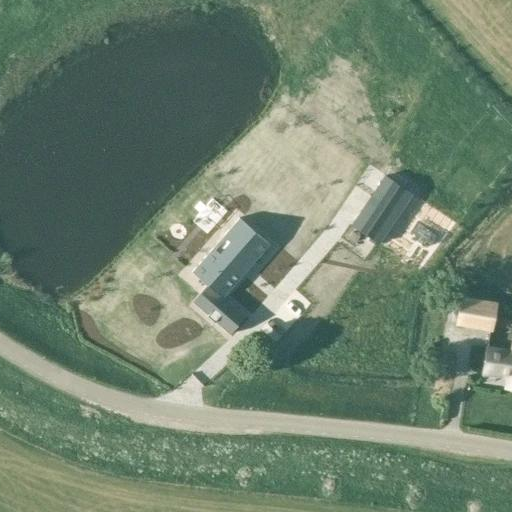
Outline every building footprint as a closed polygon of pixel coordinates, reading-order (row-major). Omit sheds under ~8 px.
[(336,154),(374,109),(345,83),(306,128),(336,154)] [(320,170),(333,179),(340,168),(326,159),(320,170)] [(384,175),(364,206),(351,226),(378,245),(412,194),(384,175)] [(205,201),(217,214),(228,203),(216,190),(205,201)] [(273,264),(230,227),(180,281),(191,291),(168,311),(213,348),(237,324),(225,312),(273,264)] [(352,231),(347,239),(355,244),(360,237),(352,231)] [(285,312),(301,330),(338,295),(322,278),(285,312)] [(495,306),(462,301),(458,325),(492,330),(495,306)] [(511,354),(487,350),(483,374),(509,378),(507,390),(511,391),(511,354)]
